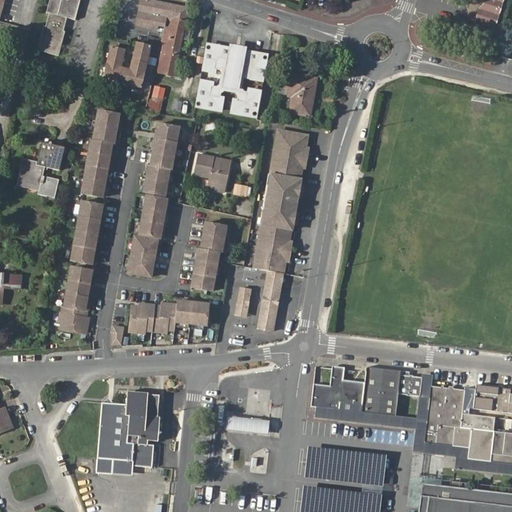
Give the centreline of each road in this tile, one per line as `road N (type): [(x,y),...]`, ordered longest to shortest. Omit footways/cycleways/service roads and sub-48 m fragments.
road 1 (residential): [(305,347),(340,154),(367,68)]
road 2 (residential): [(305,347),(511,367)]
road 3 (residential): [(285,511),(305,347)]
road 4 (residential): [(200,360),(180,511)]
road 5 (residential): [(49,452),(4,470),(8,498),(22,507),(64,491)]
road 6 (residential): [(108,292),(132,160)]
road 7 (residential): [(108,292),(174,283),(185,221)]
